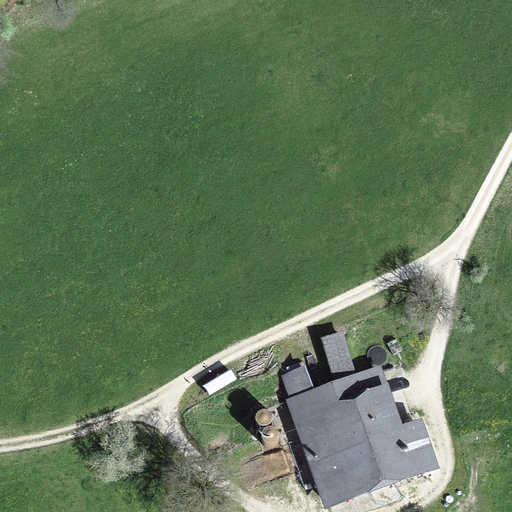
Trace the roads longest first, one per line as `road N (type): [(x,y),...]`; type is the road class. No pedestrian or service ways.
road 1 (track): [(419,511),(442,496),(450,471),(434,386),(440,332),(462,247),(511,150)]
road 2 (track): [(462,247),(231,353),(142,405)]
road 3 (track): [(0,444),(142,405),(195,461),(263,511)]
